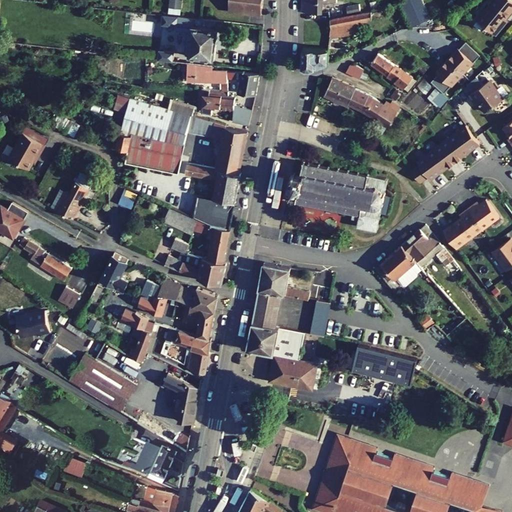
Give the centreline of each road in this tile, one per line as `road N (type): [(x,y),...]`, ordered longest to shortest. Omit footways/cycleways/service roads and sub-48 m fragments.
road 1 (tertiary): [(238,295),(197,511)]
road 2 (residential): [(111,241),(110,158),(7,104)]
road 3 (residential): [(360,265),(422,338),(503,396)]
road 4 (residential): [(511,188),(498,171),(475,170),(360,265)]
road 5 (residential): [(280,76),(331,67),(398,34),(447,44)]
road 6 (tertiary): [(280,76),(248,243)]
road 7 (residential): [(238,295),(111,241)]
road 8 (residential): [(111,241),(0,179)]
